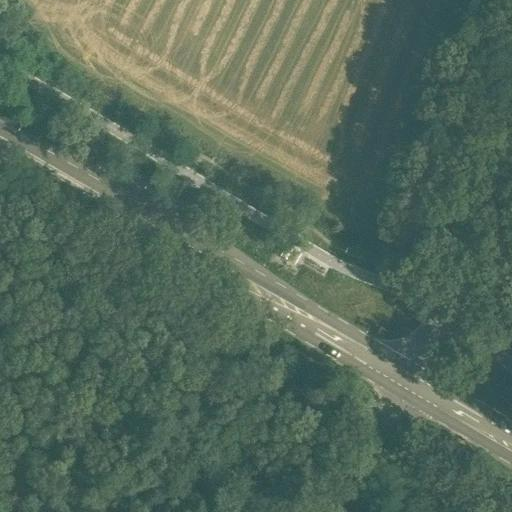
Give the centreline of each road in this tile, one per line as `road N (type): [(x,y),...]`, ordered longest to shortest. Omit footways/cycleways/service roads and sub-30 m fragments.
road 1 (primary): [(392,389),(0,148)]
road 2 (unclassified): [(392,389),(511,96)]
road 3 (track): [(0,363),(153,243),(196,181)]
road 4 (primary): [(511,451),(392,389)]
road 5 (unclassified): [(343,511),(392,389)]
